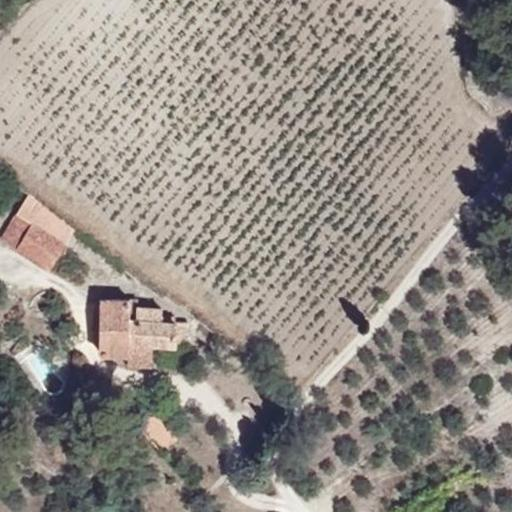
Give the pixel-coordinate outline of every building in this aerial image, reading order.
[(57,218),(28,197),(2,241),(30,255),(57,218)] [(128,301),(98,300),(95,356),(127,361),(128,345),(128,320),(128,301)] [(161,309),(133,306),(133,321),(162,327),(161,309)] [(162,327),(128,320),(128,345),(153,347),(172,350),(173,340),(174,327),(162,327)] [(174,327),(173,340),(190,343),(189,323),(174,320),(174,327)] [(127,361),(127,368),(150,370),(153,347),(128,345),(127,361)] [(172,437),(151,414),(137,424),(161,450),(172,437)]
